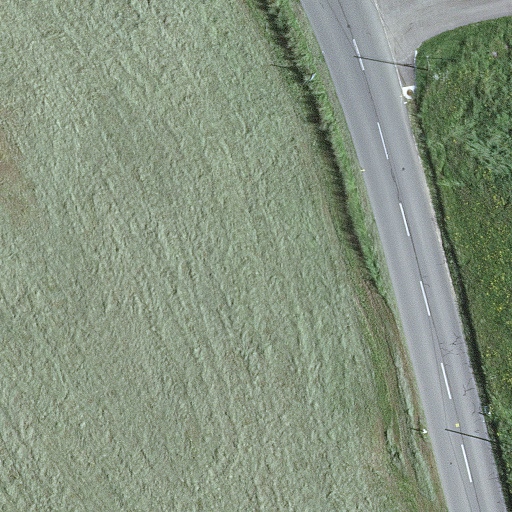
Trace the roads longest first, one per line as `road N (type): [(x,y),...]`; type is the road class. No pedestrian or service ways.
road 1 (secondary): [(334,0),(425,294),(475,511)]
road 2 (track): [(469,0),(349,43)]
